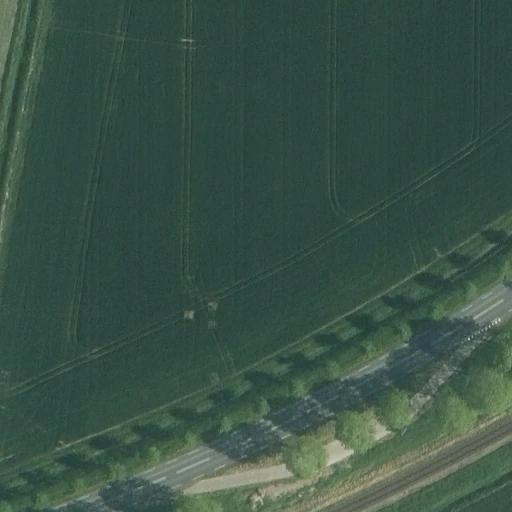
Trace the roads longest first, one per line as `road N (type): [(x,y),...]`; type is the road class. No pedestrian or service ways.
road 1 (unclassified): [(153,484),(204,485),(290,470),(403,412),(470,342),(483,313)]
road 2 (primary): [(153,484),(483,313)]
